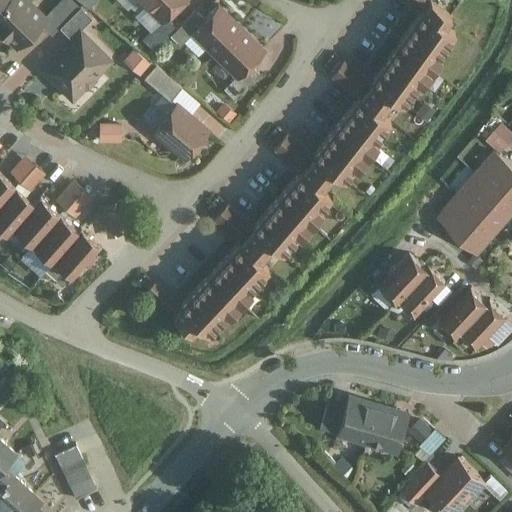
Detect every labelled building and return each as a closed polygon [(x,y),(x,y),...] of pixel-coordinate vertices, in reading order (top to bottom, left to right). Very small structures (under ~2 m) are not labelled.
[(27,0),(6,0),(0,7),(0,36),(13,49),(45,17),(27,0)] [(71,0),(60,0),(45,17),(58,29),(59,28),(79,7),(71,0)] [(138,0),(160,21),(181,0),(138,0)] [(201,330),(210,338),(270,271),(263,265),(276,251),(284,257),(336,199),(326,192),(337,178),(346,185),(395,124),(385,118),(397,102),(405,108),(458,34),(451,28),(456,19),(434,3),(426,13),(423,11),(371,82),(373,84),(361,101),(358,99),(313,156),(315,159),(303,175),(300,173),(253,229),(255,231),(241,247),(239,245),(179,311),(180,313),(173,320),(193,339),(201,330)] [(205,18),(193,30),(193,31),(237,74),(238,75),(250,62),(264,49),(219,4),(205,18)] [(71,39),(81,29),(91,18),(79,7),(59,28),(71,39)] [(196,9),(170,34),(180,44),(193,31),(193,30),(205,18),(196,9)] [(73,102),(114,62),(81,29),(71,39),(40,68),(73,102)] [(153,60),(137,47),(127,58),(143,71),(153,60)] [(368,77),(345,60),(333,76),(356,93),(368,77)] [(237,74),(224,87),(234,97),(259,71),(250,62),(238,75),(237,74)] [(182,89),(156,67),(145,79),(171,101),(182,89)] [(210,131),(177,103),(151,133),(184,161),(210,131)] [(122,120),(100,119),(100,139),(122,140),(122,120)] [(489,136),(503,149),(511,139),(511,125),(504,119),(489,136)] [(309,151),(288,134),(274,150),(296,168),(309,151)] [(478,172),(477,173),(511,203),(511,163),(497,150),(496,152),(504,159),(496,168),(488,161),(478,173),(478,172)] [(48,174),(27,157),(14,173),(35,190),(48,174)] [(0,171),(0,210),(19,188),(0,171)] [(459,194),(459,195),(497,227),(511,209),(511,203),(477,173),(477,174),(485,181),(477,189),(470,183),(460,194),(459,194)] [(95,199),(75,183),(60,202),(80,218),(95,199)] [(38,205),(19,188),(0,210),(0,225),(11,236),(16,230),(38,205)] [(440,216),(439,217),(477,250),(497,227),(459,195),(458,195),(466,202),(458,211),(451,205),(441,216),(440,216)] [(38,248),(65,217),(44,198),(38,205),(16,230),(38,248)] [(103,204),(107,233),(122,231),(119,202),(103,204)] [(250,225),(229,204),(214,220),(236,240),(250,225)] [(85,233),(65,217),(38,248),(58,265),(59,264),(85,233)] [(87,231),(85,233),(59,264),(77,280),(107,248),(87,231)] [(409,252),(379,284),(396,299),(398,297),(426,267),(409,252)] [(426,267),(398,297),(415,312),(445,279),(428,264),(426,267)] [(176,303),(154,283),(146,292),(167,312),(176,303)] [(472,286),(442,318),(459,333),(463,328),(489,301),(472,286)] [(489,301),(463,328),(480,343),(482,341),(489,333),(508,313),(491,298),(489,301)] [(366,447),(379,403),(348,395),(336,438),(366,447)] [(379,403),(366,447),(398,455),(411,412),(379,403)] [(0,475),(18,456),(0,440),(0,434),(3,430),(0,427),(0,475)] [(97,492),(78,450),(60,458),(80,500),(97,492)] [(0,511),(24,511),(38,498),(16,479),(28,463),(18,456),(0,475),(0,485),(5,490),(0,495),(0,511)] [(447,511),(460,511),(487,483),(460,458),(441,479),(427,494),(447,511)] [(427,494),(441,479),(430,468),(406,493),(418,505),(427,494)] [(41,511),(47,504),(38,498),(24,511),(41,511)]
